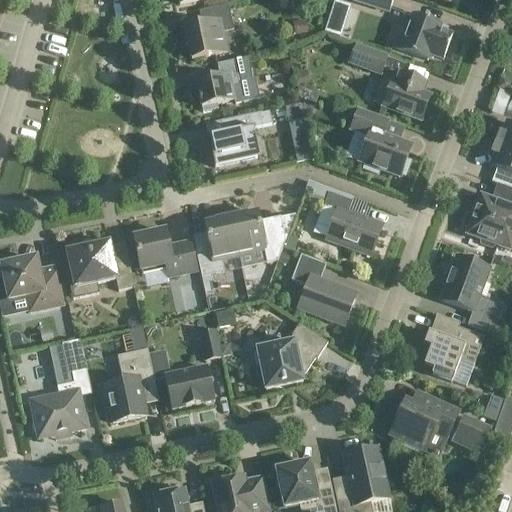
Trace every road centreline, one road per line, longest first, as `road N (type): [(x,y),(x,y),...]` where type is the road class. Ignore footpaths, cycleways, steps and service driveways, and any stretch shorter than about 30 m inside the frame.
road 1 (residential): [(45,478),(326,416),(349,402),(506,0)]
road 2 (residential): [(158,178),(121,0)]
road 3 (residential): [(307,176),(184,203),(158,178)]
road 4 (residential): [(0,203),(32,206),(158,178)]
road 5 (residential): [(0,153),(41,0)]
